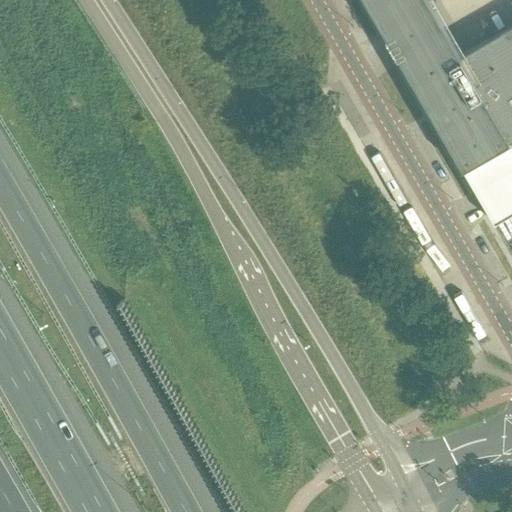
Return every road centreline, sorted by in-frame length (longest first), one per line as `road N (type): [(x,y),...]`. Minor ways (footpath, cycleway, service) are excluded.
road 1 (secondary): [(85,0),(173,137),(380,511)]
road 2 (secondary): [(412,498),(227,184),(105,0)]
road 3 (motorway): [(185,511),(0,184)]
road 4 (unclassified): [(511,336),(356,69)]
road 5 (motorway): [(93,511),(0,346)]
road 6 (unclassified): [(471,0),(356,69)]
